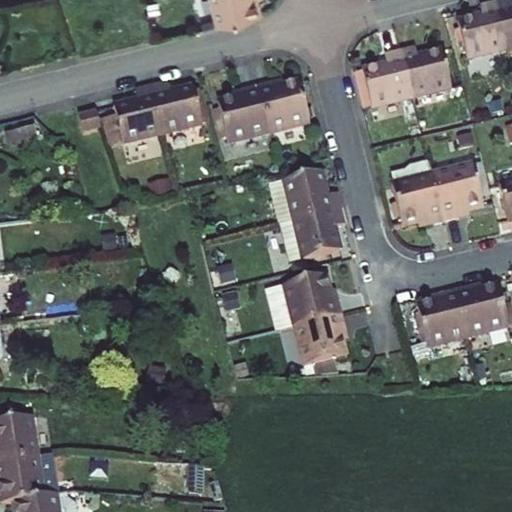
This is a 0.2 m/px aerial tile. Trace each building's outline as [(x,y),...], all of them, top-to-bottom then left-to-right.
[(211,0),(217,22),(256,14),(252,0),(211,0)] [(511,52),(511,6),(510,0),(477,9),(480,20),(459,25),(469,64),(511,52)] [(387,69),(353,77),(363,113),(453,89),(445,54),(418,61),(415,50),(385,57),(387,69)] [(245,98),(218,104),(229,147),(309,126),(298,85),(276,91),(272,81),(241,88),(245,98)] [(134,103),(112,109),(122,147),(202,127),(192,86),(169,93),(166,84),(132,92),(134,103)] [(97,112),(78,117),(83,136),(102,131),(97,112)] [(472,159),(392,180),(402,220),(425,214),(427,224),(462,214),(459,208),(483,201),(472,159)] [(323,173),(266,188),(274,226),(292,221),(304,265),(344,254),(338,232),(346,230),(337,192),(328,194),(323,173)] [(511,177),(497,181),(507,220),(511,219),(511,177)] [(323,276),(283,288),(302,368),(344,358),(339,338),(347,335),(339,299),(330,301),(323,276)] [(438,301),(413,308),(423,350),(506,328),(496,286),(473,293),(470,285),(435,292),(438,301)] [(46,502),(31,419),(0,424),(0,506),(0,509),(9,507),(9,511),(56,511),(55,500),(46,502)] [(184,483),(185,462),(155,461),(154,481),(184,483)]
